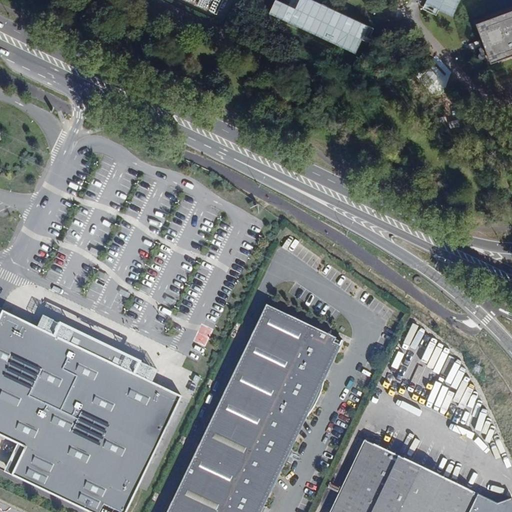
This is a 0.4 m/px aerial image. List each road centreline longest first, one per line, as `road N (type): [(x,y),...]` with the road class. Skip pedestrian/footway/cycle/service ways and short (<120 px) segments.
road 1 (primary): [(345,191),(0,22)]
road 2 (primary): [(224,149),(420,265),(511,344)]
road 3 (primary): [(224,149),(511,285)]
road 4 (primary): [(0,47),(224,149)]
road 5 (primary): [(511,271),(345,191)]
road 6 (primary): [(511,248),(470,242),(371,194),(345,191)]
